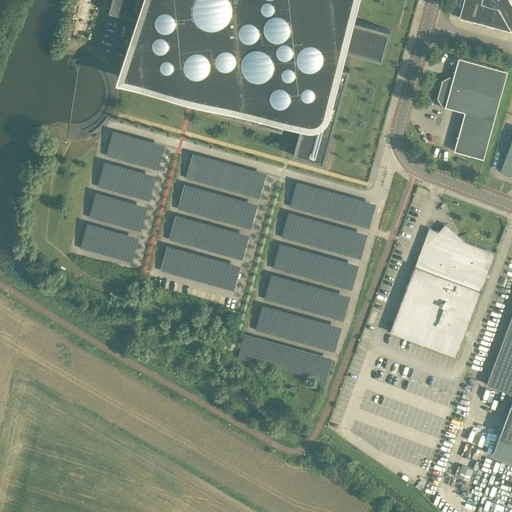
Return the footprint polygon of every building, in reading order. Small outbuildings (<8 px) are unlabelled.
[(111,0),(109,12),(134,19),(150,23),(139,63),(137,70),(186,83),(194,85),(197,86),(203,88),(205,88),(207,89),(216,91),(211,110),(282,129),(286,114),(291,115),(296,116),(297,117),(302,118),(293,155),(323,164),(349,69),(334,64),(339,48),(382,60),(390,30),(347,18),(352,0),(111,0)] [(503,17),(499,9),(495,2),(496,0),(464,0),(459,17),(511,32),(507,24),(503,17)] [(499,9),(511,2),(509,0),(496,0),(495,2),(499,9)] [(511,11),(511,4),(511,2),(499,9),(503,17),(511,11)] [(511,11),(503,17),(507,24),(511,21),(511,11)] [(494,120),(507,71),(459,58),(453,77),(450,76),(442,80),(437,98),(442,105),(445,107),(455,109),(465,112),(454,151),(483,159),(494,120)] [(511,174),(511,141),(501,171),(511,174)] [(495,253),(490,251),(429,228),(390,332),(456,357),(495,253)] [(178,247),(240,263),(241,259),(179,243),(178,247)] [(159,270),(234,288),(240,263),(165,245),(159,270)] [(511,315),(486,384),(511,393),(511,400),(492,454),(511,461),(511,315)] [(468,479),(472,468),(461,463),(456,475),(468,479)]
